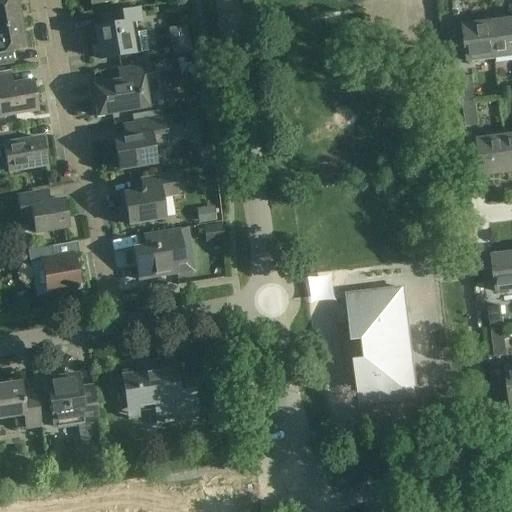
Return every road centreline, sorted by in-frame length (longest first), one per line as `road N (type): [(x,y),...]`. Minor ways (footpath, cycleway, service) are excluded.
road 1 (residential): [(114,328),(86,175),(70,142),(50,0)]
road 2 (residential): [(270,301),(226,0)]
road 3 (residential): [(326,511),(293,420),(270,301)]
road 4 (residential): [(114,328),(270,301)]
